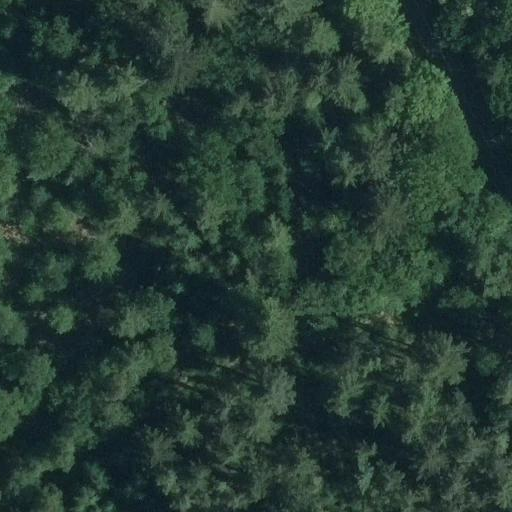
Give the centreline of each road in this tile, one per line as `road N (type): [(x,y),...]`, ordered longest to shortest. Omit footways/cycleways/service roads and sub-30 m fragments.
road 1 (track): [(357,293),(0,505)]
road 2 (primary): [(511,201),(410,0)]
